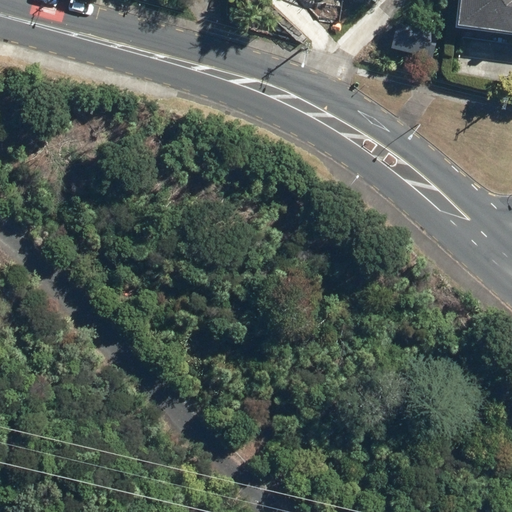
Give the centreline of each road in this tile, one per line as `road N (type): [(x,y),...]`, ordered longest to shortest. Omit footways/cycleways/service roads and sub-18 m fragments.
road 1 (secondary): [(0,12),(244,81),(327,119)]
road 2 (secondary): [(327,119),(393,135),(430,192)]
road 3 (secondary): [(430,192),(377,171),(327,119)]
